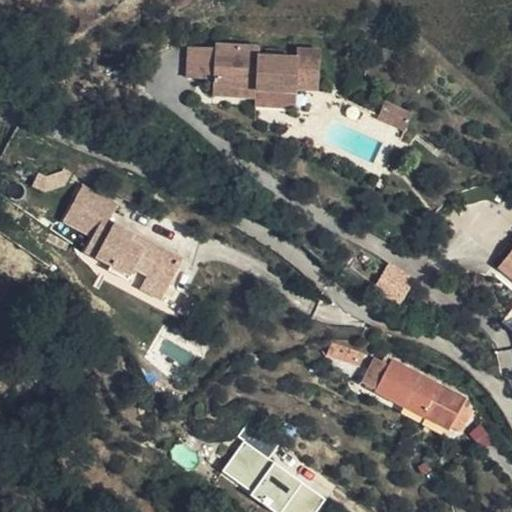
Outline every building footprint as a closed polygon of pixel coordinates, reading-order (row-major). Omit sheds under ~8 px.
[(258,83),(298,86),(298,80),(320,82),(322,44),(299,42),(298,52),(261,49),(261,40),(215,37),(212,87),(255,89),(258,89),(258,83)] [(297,101),(298,86),(258,83),(258,89),(255,89),(254,98),(297,101)] [(401,117),(408,101),(380,89),(373,105),(401,117)] [(149,293),(168,304),(181,282),(112,238),(120,222),(86,201),(67,234),(93,251),(85,266),(111,282),(108,287),(128,298),(136,285),(149,293)] [(511,252),(496,274),(511,285),(511,252)] [(408,275),(390,263),(372,290),(398,307),(412,286),(404,281),(408,275)] [(160,317),(168,304),(149,293),(142,306),(160,317)] [(331,342),(326,356),(358,367),(363,353),(331,342)] [(469,409),(457,402),(396,363),(393,369),(380,362),(366,387),(378,395),(378,397),(403,412),(407,405),(436,425),(439,426),(453,435),(456,431),(465,415),(469,409)] [(403,412),(431,430),(450,441),(453,435),(439,426),(436,425),(407,405),(403,412)] [(474,421),(465,415),(456,431),(465,436),(474,421)] [(248,451),(226,482),(256,503),(255,504),(265,511),(327,511),(329,509),(248,451)]
